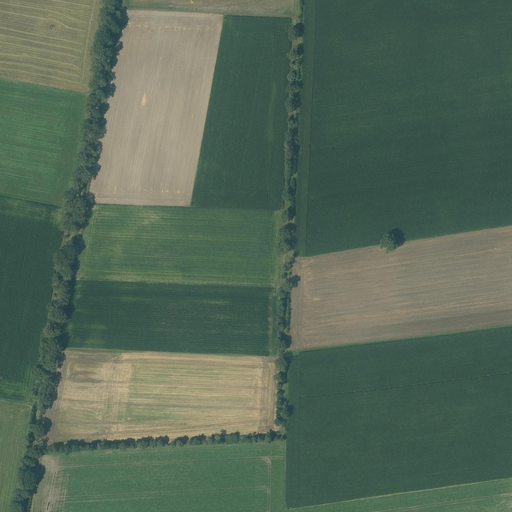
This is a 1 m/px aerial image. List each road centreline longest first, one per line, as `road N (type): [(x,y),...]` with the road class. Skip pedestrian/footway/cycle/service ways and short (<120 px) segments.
road 1 (track): [(20,511),(113,0)]
road 2 (track): [(298,0),(284,352)]
road 3 (track): [(511,325),(284,352)]
